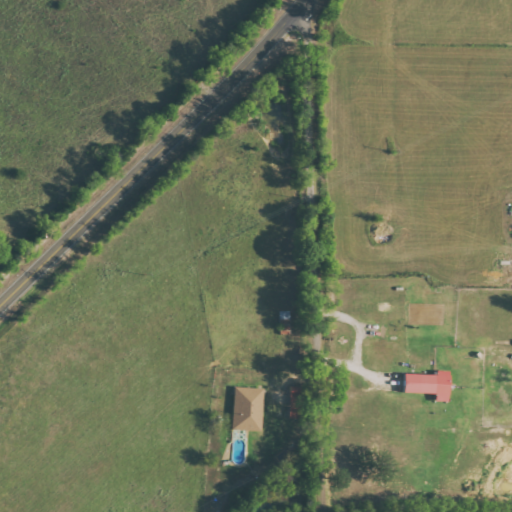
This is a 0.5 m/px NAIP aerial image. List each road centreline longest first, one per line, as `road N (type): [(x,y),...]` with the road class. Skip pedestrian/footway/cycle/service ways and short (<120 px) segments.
road 1 (residential): [(339,511),(299,13)]
road 2 (tertiary): [(0,304),(277,42),(309,0)]
